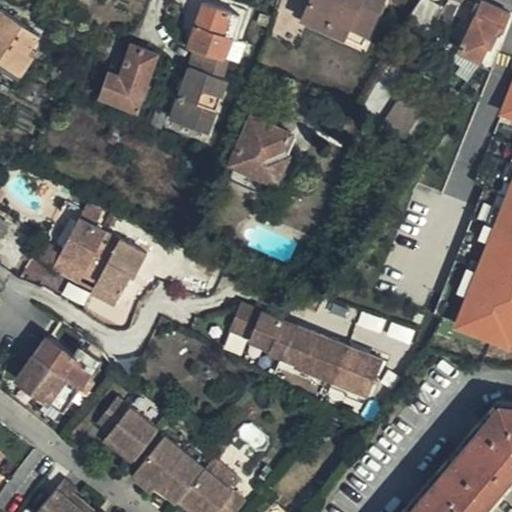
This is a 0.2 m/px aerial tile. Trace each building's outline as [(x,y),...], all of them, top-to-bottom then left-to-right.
[(310,0),(302,18),(326,29),(332,17),(369,34),(383,0),(310,0)] [(482,0),(459,49),(481,60),(489,43),(505,10),(483,0),(482,0)] [(195,48),(226,57),(232,38),(238,40),(241,31),(236,30),(241,14),(206,2),(190,46),(191,47),(195,48)] [(0,61),(1,60),(3,61),(25,24),(0,7),(0,61)] [(511,13),(505,10),(489,43),(511,53),(511,13)] [(332,17),(326,29),(364,46),(369,34),(332,17)] [(3,61),(22,75),(42,47),(35,43),(41,34),(25,24),(3,61)] [(148,81),(157,53),(133,43),(122,76),(110,72),(102,95),(138,109),(142,96),(147,98),(152,83),(148,81)] [(223,81),(229,58),(226,57),(195,48),(188,75),(171,123),(203,135),(211,112),(217,114),(227,83),(223,81)] [(3,61),(1,65),(20,78),(22,75),(3,61)] [(33,102),(43,87),(30,79),(20,94),(33,102)] [(402,143),(426,109),(402,93),(380,127),(402,143)] [(209,137),(217,114),(211,112),(203,135),(209,137)] [(236,165),(273,181),(278,184),(290,155),(284,152),(292,134),(253,116),(232,163),(236,165)] [(266,197),(273,181),(236,165),(229,180),(266,197)] [(87,204),(81,217),(96,225),(102,212),(87,204)] [(217,235),(227,210),(211,205),(201,228),(217,235)] [(0,237),(9,223),(0,217),(0,237)] [(96,225),(81,217),(53,268),(74,279),(78,271),(85,275),(98,282),(93,292),(117,304),(130,279),(124,275),(128,268),(134,272),(138,273),(148,252),(96,225)] [(130,279),(134,272),(128,268),(124,275),(130,279)] [(78,271),(74,279),(82,283),(85,275),(78,271)] [(333,380),(366,394),(369,395),(383,360),(240,302),(229,328),(249,337),(248,339),(268,348),(267,351),(295,362),(294,365),(333,380)] [(19,379),(64,411),(65,411),(77,392),(82,387),(52,365),(64,347),(45,334),(34,349),(37,351),(19,379)] [(99,358),(83,346),(76,355),(64,347),(52,365),(82,387),(88,391),(93,382),(90,380),(87,378),(92,369),(99,358)] [(363,403),(366,394),(333,380),(330,386),(347,391),(345,396),(363,403)] [(82,387),(77,392),(84,397),(88,391),(82,387)] [(107,436),(136,458),(161,428),(118,395),(97,422),(110,433),(107,436)] [(511,404),(500,402),(408,511),(481,511),(511,476),(511,404)] [(157,486),(177,502),(182,497),(206,467),(167,435),(132,475),(151,491),(157,486)] [(103,441),(132,464),(136,458),(107,436),(103,441)] [(182,497),(200,511),(237,511),(248,500),(206,466),(206,467),(182,497)] [(36,511),(87,511),(69,496),(74,491),(78,487),(66,477),(36,511)] [(69,496),(87,511),(96,511),(97,511),(74,491),(69,496)] [(200,511),(182,497),(177,502),(188,511),(200,511)]
